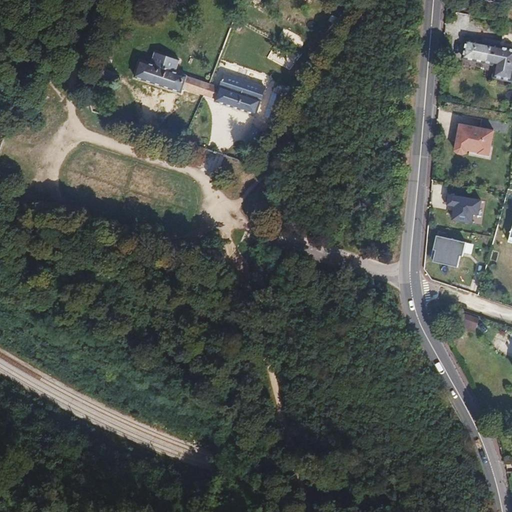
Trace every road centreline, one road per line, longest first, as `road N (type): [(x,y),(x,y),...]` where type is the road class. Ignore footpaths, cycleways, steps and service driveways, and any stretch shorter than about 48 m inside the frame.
road 1 (motorway): [(106,511),(119,337),(142,188),(192,0)]
road 2 (motorway): [(168,0),(102,332),(90,511)]
road 3 (track): [(48,190),(59,202),(178,241),(211,225),(217,206),(201,176),(79,136)]
road 4 (tertiary): [(412,284),(433,0)]
road 5 (tertiary): [(500,511),(484,442),(420,320),(412,284)]
road 6 (track): [(410,277),(229,224)]
road 7 (track): [(264,351),(312,511)]
road 8 (track): [(229,224),(264,351)]
